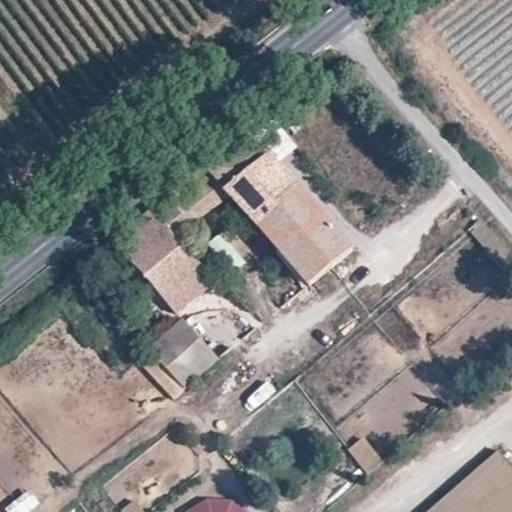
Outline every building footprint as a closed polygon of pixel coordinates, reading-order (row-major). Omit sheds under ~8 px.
[(252,133),(114,242),(178,313),(216,282),(176,238),(231,196),(308,284),(353,247),(325,216),(252,133)] [(184,322),(151,350),(185,387),(218,359),(184,322)] [(362,437),(347,449),(367,474),(382,461),(362,437)] [(511,511),(511,470),(494,450),(424,511),(511,511)] [(246,511),(199,492),(190,511),(246,511)]
